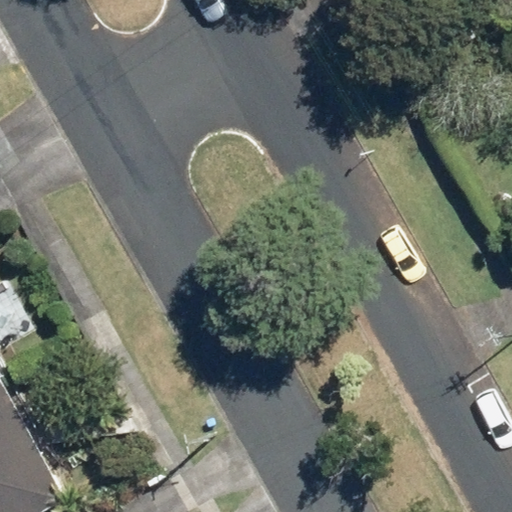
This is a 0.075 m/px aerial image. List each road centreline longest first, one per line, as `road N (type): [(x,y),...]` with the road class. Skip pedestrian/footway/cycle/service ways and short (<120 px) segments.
road 1 (unclassified): [(244,31),(509,511)]
road 2 (unclassified): [(339,511),(101,112)]
road 3 (unclassified): [(244,31),(101,112)]
road 4 (unclassified): [(101,112),(37,0)]
